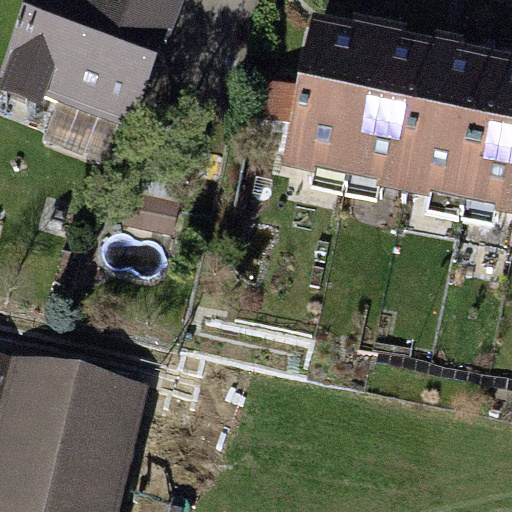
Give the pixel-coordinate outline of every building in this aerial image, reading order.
[(45,0),(13,83),(130,128),(179,0),(45,0)] [(305,33),(279,173),(334,183),(360,43),(305,33)] [(360,43),(334,183),(396,194),(422,55),(360,43)] [(396,194),(463,207),(489,67),(422,55),(396,194)] [(511,71),(489,67),(463,207),(511,215),(511,71)] [(0,511),(115,511),(141,394),(0,362),(0,511)]
